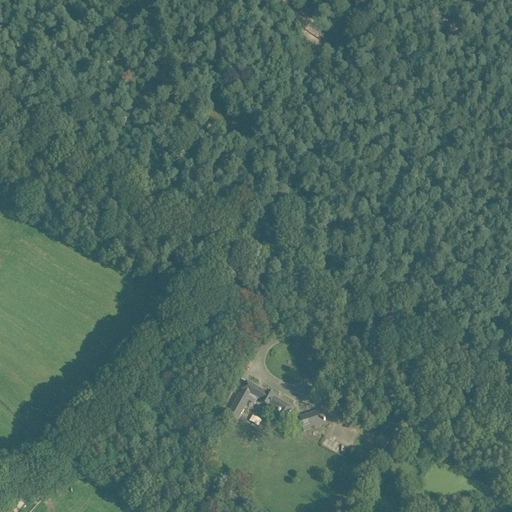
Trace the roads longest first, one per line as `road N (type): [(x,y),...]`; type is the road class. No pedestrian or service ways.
road 1 (unclassified): [(511,400),(212,259),(0,104)]
road 2 (track): [(414,69),(230,269)]
road 3 (unknown): [(305,335),(271,366),(290,391),(308,386),(313,363)]
